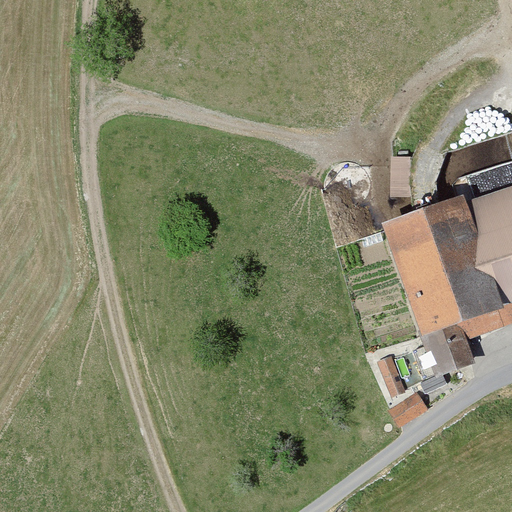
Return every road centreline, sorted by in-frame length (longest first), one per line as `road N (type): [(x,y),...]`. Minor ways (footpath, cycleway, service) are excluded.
road 1 (track): [(177,511),(112,314),(83,112),(94,0)]
road 2 (track): [(83,112),(133,109),(372,159),(511,99)]
